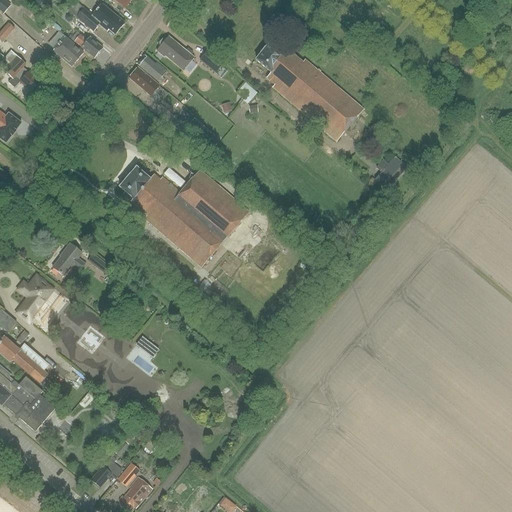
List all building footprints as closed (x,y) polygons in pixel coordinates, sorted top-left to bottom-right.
[(10,6),(1,0),(0,0),(0,11),(3,14),(10,6)] [(37,8),(43,0),(32,0),(31,3),(37,8)] [(112,0),(125,10),(133,0),(112,0)] [(85,9),(75,1),(68,10),(77,18),(85,9)] [(115,36),(125,25),(102,5),(92,17),(84,10),(78,17),(94,31),(100,25),(108,32),(109,31),(115,36)] [(7,24),(0,31),(0,41),(2,43),(14,30),(7,24)] [(11,39),(21,49),(29,41),(19,31),(11,39)] [(95,58),(103,49),(90,38),(87,41),(80,35),(75,41),(95,58)] [(66,39),(54,52),(72,68),(84,54),(66,39)] [(161,48),(158,52),(165,58),(166,57),(184,72),(195,58),(176,43),(174,46),(168,41),(162,41),(160,44),(161,47),(161,48)] [(337,143),(364,111),(305,61),(304,63),(290,52),(286,55),(272,43),(256,61),(271,74),(267,79),(276,87),(274,89),(337,143)] [(15,89),(20,83),(32,93),(41,83),(29,72),(29,73),(23,68),(26,65),(11,51),(0,63),(0,68),(12,79),(9,83),(15,89)] [(201,61),(216,73),(224,63),(209,51),(201,61)] [(159,83),(167,72),(157,64),(156,65),(148,58),(140,67),(159,83)] [(151,97),(160,86),(139,68),(130,79),(151,97)] [(247,104),(257,94),(246,83),(240,90),(245,95),(241,99),(247,104)] [(224,113),(232,111),(229,103),(222,105),(224,113)] [(251,106),(252,119),(259,118),(258,105),(251,106)] [(6,117),(0,112),(0,139),(6,144),(12,136),(13,137),(16,132),(16,131),(21,124),(9,114),(6,117)] [(213,135),(195,119),(188,127),(206,143),(213,135)] [(375,180),(387,191),(408,168),(396,157),(389,164),(384,160),(376,168),(381,173),(375,180)] [(202,268),(249,213),(200,171),(181,194),(163,178),(161,180),(155,175),(151,180),(137,168),(120,188),(126,193),(121,199),(130,206),(132,203),(148,217),(145,220),(202,268)] [(341,244),(339,243),(331,235),(321,246),(329,254),(331,255),(341,244)] [(80,271),(85,265),(78,260),(82,254),(71,245),(63,254),(65,256),(54,269),(64,277),(73,265),(80,271)] [(113,268),(94,254),(88,262),(107,276),(113,268)] [(53,291),(43,283),(44,283),(37,277),(29,287),(24,284),(19,291),(29,299),(17,314),(30,323),(45,303),(44,303),(53,291)] [(0,326),(8,334),(17,323),(1,310),(0,312),(0,326)] [(21,350),(5,336),(0,341),(0,353),(11,363),(12,361),(47,390),(53,384),(46,378),(48,375),(32,361),(33,359),(29,356),(28,358),(20,352),(21,350)] [(11,375),(0,366),(0,404),(2,407),(3,405),(35,433),(56,409),(40,395),(43,392),(26,377),(19,385),(9,377),(11,375)] [(68,434),(72,428),(64,422),(60,429),(68,434)] [(153,454),(160,447),(151,439),(144,447),(153,454)] [(109,461),(92,481),(101,489),(113,475),(117,479),(123,473),(109,461)] [(131,465),(118,481),(126,488),(140,472),(131,465)] [(153,489),(138,477),(130,488),(131,489),(125,497),(123,496),(119,501),(123,503),(120,506),(128,511),(129,511),(134,507),(137,510),(153,489)] [(0,511),(14,511),(19,506),(4,493),(0,497),(0,511)] [(225,497),(219,505),(227,511),(233,511),(237,507),(225,497)]
